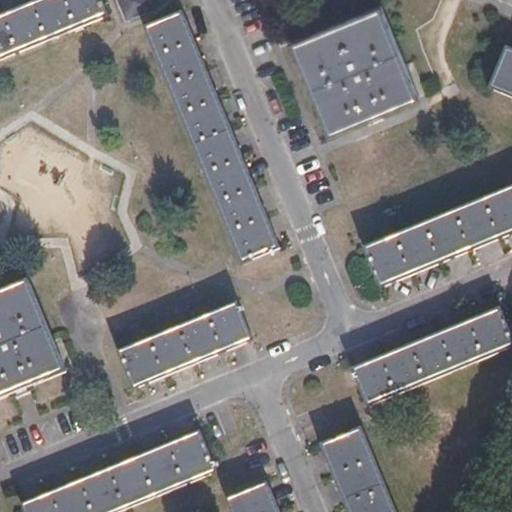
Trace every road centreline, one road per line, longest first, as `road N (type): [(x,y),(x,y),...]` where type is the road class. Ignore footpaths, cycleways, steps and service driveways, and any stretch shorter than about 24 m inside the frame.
road 1 (residential): [(347,342),(207,0)]
road 2 (residential): [(0,486),(262,377)]
road 3 (residential): [(347,342),(511,273)]
road 4 (residential): [(262,377),(316,511)]
